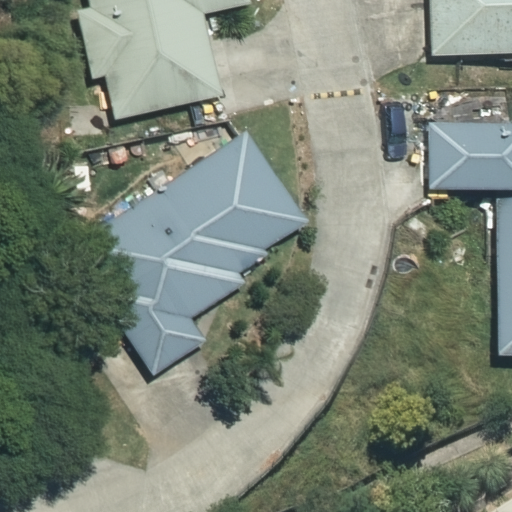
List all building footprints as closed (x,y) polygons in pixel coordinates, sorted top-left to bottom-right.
[(85,0),(87,7),(74,10),(89,75),(103,71),(113,115),(219,90),(201,10),(244,0),(85,0)] [(511,0),(427,0),(428,50),(511,46),(511,0)] [(95,135),(95,106),(75,106),(75,136),(95,135)] [(511,352),(511,119),(427,121),(429,187),(493,185),(498,353),(511,352)] [(244,129),(72,243),(103,289),(100,291),(152,370),(203,336),(188,314),(241,279),(236,270),(265,250),(262,245),(303,218),(244,129)]
